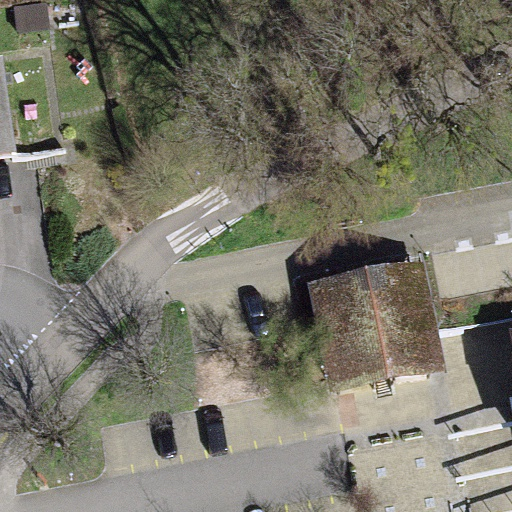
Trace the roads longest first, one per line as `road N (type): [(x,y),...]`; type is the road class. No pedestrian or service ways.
road 1 (unclassified): [(89,302),(216,199),(343,121),(511,58)]
road 2 (residential): [(511,234),(89,302)]
road 3 (residential): [(0,399),(89,302)]
